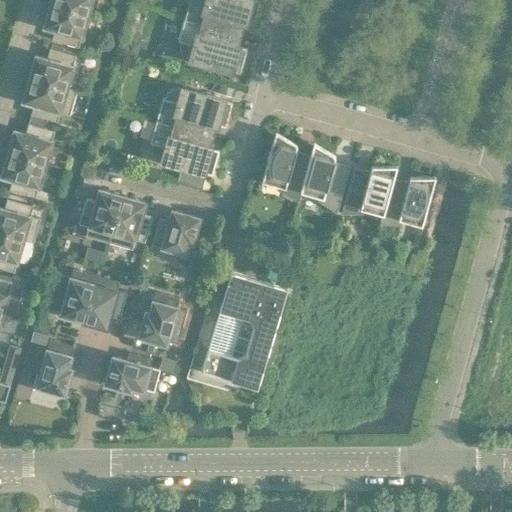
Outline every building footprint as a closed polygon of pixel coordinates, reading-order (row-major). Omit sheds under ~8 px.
[(90,0),(50,0),(50,3),(87,14),(90,0)] [(188,0),(184,18),(240,33),(244,22),(253,24),(259,0),(188,0)] [(78,46),(87,14),(50,3),(43,26),(55,29),(52,39),(78,46)] [(240,33),(184,18),(177,40),(180,41),(179,44),(180,48),(181,52),(183,55),(187,57),(190,58),(240,72),(246,48),(237,45),(240,33)] [(66,87),(72,65),(75,55),(49,48),(46,58),(35,54),(29,76),(66,87)] [(76,90),(66,87),(29,76),(22,100),(33,104),(31,113),(56,121),(59,111),(69,114),(76,90)] [(231,102),(182,88),(178,87),(174,87),(171,89),(168,91),(166,94),(164,98),(162,97),(155,119),(212,135),(216,123),(225,126),(231,102)] [(209,147),(212,135),(155,119),(149,142),(152,142),(151,146),(152,150),(153,154),(155,157),(158,159),(162,160),(211,174),(218,150),(209,147)] [(44,163),(51,140),(54,130),(28,123),(25,132),(14,129),(7,152),(44,163)] [(298,198),(301,190),(300,190),(310,154),(309,154),(294,150),(296,144),(275,130),(261,179),(282,185),(281,190),(282,190),(294,197),(298,198)] [(313,141),(311,148),(309,154),(310,154),(300,190),(301,190),(320,196),(319,200),(321,201),(332,208),(337,209),(349,165),(333,160),(335,155),(313,141)] [(35,196),(44,163),(7,152),(1,175),(12,179),(9,188),(35,196)] [(396,164),(371,165),(369,170),(353,166),(340,210),(346,212),(359,211),(360,212),(362,207),(381,213),(382,213),(392,177),(393,177),(396,164)] [(434,175),(409,175),(407,181),(393,177),(392,177),(382,213),(381,213),(379,221),(384,222),(397,222),(399,223),(400,218),(421,224),(434,175)] [(108,242),(122,195),(99,188),(95,199),(86,197),(78,222),(88,225),(85,235),(108,242)] [(141,212),(145,201),(122,195),(108,242),(131,248),(134,238),(144,241),(151,215),(141,212)] [(32,205),(6,198),(4,208),(0,206),(0,232),(23,239),(32,242),(39,218),(29,215),(32,205)] [(192,242),(199,217),(172,209),(168,220),(159,217),(151,243),(185,253),(188,241),(192,242)] [(213,231),(215,225),(205,222),(203,231),(209,233),(213,233),(213,231)] [(0,266),(13,271),(23,239),(0,232),(0,266)] [(83,320),(96,274),(72,268),(70,276),(60,273),(53,299),(63,302),(60,313),(72,317),(83,320)] [(274,330),(286,288),(230,272),(201,371),(256,387),(274,330)] [(119,281),(96,274),(83,320),(93,323),(106,326),(109,315),(119,318),(126,292),(116,289),(119,281)] [(222,290),(226,277),(218,275),(214,288),(222,290)] [(10,281),(0,278),(0,313),(1,314),(10,281)] [(176,342),(186,309),(176,306),(179,297),(155,291),(149,311),(145,310),(138,336),(166,344),(167,340),(176,342)] [(36,320),(34,327),(49,331),(51,324),(36,320)] [(67,367),(73,345),(49,338),(47,348),(37,345),(30,370),(37,372),(32,387),(51,392),(51,390),(64,393),(71,368),(67,367)] [(9,345),(6,356),(16,359),(19,347),(9,345)] [(126,359),(112,355),(104,383),(121,387),(121,388),(144,395),(146,390),(143,389),(143,387),(153,390),(159,368),(150,366),(152,358),(128,351),(126,359)] [(11,374),(16,359),(6,356),(2,372),(11,374)] [(159,368),(173,372),(176,361),(163,357),(159,368)]
